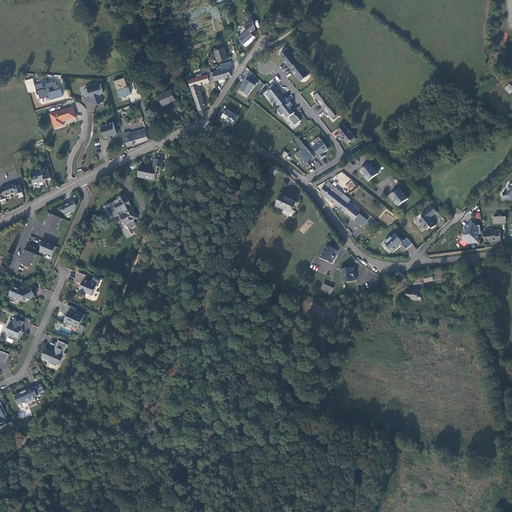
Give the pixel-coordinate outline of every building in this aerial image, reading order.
[(244,45),(254,36),(251,33),(255,29),(252,20),(248,24),(245,26),(248,29),(238,38),(244,45)] [(246,47),(256,38),(254,36),(244,45),(246,47)] [(228,59),(224,47),(214,51),(217,59),(218,62),(228,59)] [(289,67),(290,66),(298,60),(299,59),(293,51),(291,53),(287,47),(283,50),(284,51),(280,54),(287,63),(286,63),(289,67)] [(293,69),(292,70),(301,80),(310,73),(301,63),(298,60),(290,66),(293,69)] [(233,71),(231,62),(221,64),(221,65),(222,70),(224,78),(231,76),(230,72),(233,71)] [(199,85),(216,80),(214,72),(211,72),(210,67),(206,68),(206,70),(201,72),(202,76),(189,80),(202,117),(202,118),(206,112),(205,109),(206,108),(199,85)] [(224,78),(222,70),(214,72),(216,80),(224,78)] [(254,79),(248,76),(243,83),(244,84),(240,90),(249,95),(252,89),(254,90),(256,86),(252,83),(254,79)] [(125,78),(114,82),(120,98),(131,94),(129,87),(129,88),(125,78)] [(35,85),(33,79),(26,81),(29,92),(36,90),(35,85)] [(43,82),(35,85),(36,90),(38,95),(39,94),(41,99),(50,96),(51,100),(63,96),(61,89),(59,89),(58,84),(56,85),(55,82),(53,83),(52,81),(45,84),(46,86),(44,87),(43,82)] [(103,93),(100,83),(95,85),(95,83),(88,85),(89,87),(85,88),(87,95),(89,94),(90,97),(91,97),(91,98),(92,98),(94,105),(100,103),(99,99),(101,99),(100,94),(103,93)] [(284,98),(273,84),(268,88),(271,91),(267,94),(271,99),(273,97),(281,107),(289,101),(286,97),(284,98)] [(324,106),(332,100),(329,96),(330,95),(327,91),(326,92),(323,88),(319,91),(318,89),(313,93),(317,97),(318,99),(316,100),(319,105),(321,103),(324,106)] [(176,100),(171,90),(159,95),(163,105),(176,100)] [(289,101),(281,107),(277,109),(282,115),(284,113),(288,118),(289,117),(295,125),(301,121),(297,116),(296,116),(294,113),(295,113),(290,107),(293,105),(289,100),(289,101)] [(332,100),(324,106),(326,110),(324,111),(328,115),(330,114),(334,119),(339,116),(338,114),(341,111),(338,107),(339,106),(336,102),(335,103),(332,100)] [(76,118),(73,107),(51,114),(55,128),(64,125),(63,122),(76,118)] [(222,118),(233,125),(238,117),(228,110),(222,118)] [(117,134),(113,122),(101,126),(105,138),(109,137),(113,135),(117,134)] [(347,129),(343,125),(337,129),(341,134),(340,135),(343,138),(347,143),(355,137),(348,128),(347,129)] [(148,140),(145,128),(129,133),(129,132),(123,134),(127,146),(148,140)] [(300,139),(296,136),(293,140),(300,149),(295,154),(298,158),(300,156),(303,160),(301,162),(306,169),(310,165),(308,162),(314,157),(300,139)] [(329,150),(319,137),(314,142),(317,146),(312,149),(321,159),(325,156),(323,153),(324,152),(325,152),(329,150)] [(155,181),(157,167),(162,168),(163,160),(155,159),(152,168),(140,166),(138,177),(155,181)] [(369,163),(360,170),(368,180),(377,173),(369,163)] [(51,178),(47,167),(42,169),(42,170),(31,174),(34,184),(38,183),(39,187),(41,187),(40,185),(44,185),(43,183),(46,182),(45,180),(51,178)] [(350,180),(345,184),(349,189),(354,186),(350,180)] [(320,192),(335,204),(344,194),(328,182),(320,192)] [(511,183),(506,192),(503,193),(504,200),(510,199),(511,196),(511,183)] [(23,193),(20,185),(14,187),(13,184),(2,189),(3,191),(0,192),(0,200),(0,201),(6,199),(5,197),(16,193),(17,195),(23,193)] [(399,188),(389,195),(397,206),(407,198),(399,188)] [(138,218),(125,194),(117,199),(118,200),(119,202),(115,204),(107,208),(112,217),(118,214),(119,216),(122,221),(123,220),(126,225),(127,224),(130,230),(137,226),(134,220),(138,218)] [(348,203),(350,199),(344,194),(335,204),(354,219),(360,212),(348,203)] [(295,204),(281,197),(276,208),(284,211),(283,214),(293,219),(296,213),(292,211),(295,204)] [(113,219),(119,216),(118,214),(112,217),(107,208),(115,204),(119,202),(118,200),(104,207),(110,218),(111,220),(113,219)] [(75,210),(77,206),(73,201),(70,203),(66,205),(61,208),(64,213),(65,213),(66,215),(75,210)] [(429,207),(421,214),(423,216),(419,219),(420,221),(425,228),(427,228),(431,225),(432,227),(436,224),(431,218),(429,217),(437,210),(431,204),(429,207)] [(366,219),(360,212),(354,219),(362,226),(366,219)] [(57,231),(62,218),(50,213),(45,226),(57,231)] [(479,242),(476,226),(471,222),(463,232),(465,235),(462,238),(469,244),(479,242)] [(483,232),(485,242),(492,241),(497,241),(497,242),(501,242),(500,232),(496,232),(496,231),(483,232)] [(385,243),(393,253),(398,248),(397,247),(402,243),(406,249),(412,244),(407,238),(402,242),(395,234),(391,237),(390,236),(385,240),(386,241),(385,243)] [(53,256),(56,247),(42,240),(40,245),(43,246),(40,252),(45,254),(47,254),(53,256)] [(333,261),(338,249),(327,243),(321,256),(333,261)] [(32,267),(37,255),(25,250),(20,262),(32,267)] [(355,279),(354,266),(341,268),(342,281),(355,279)] [(93,296),(97,285),(91,283),(90,281),(85,279),(86,275),(79,272),(75,281),(82,284),(78,293),(86,296),(87,293),(93,296)] [(412,278),(414,285),(443,279),(442,276),(445,275),(445,273),(435,275),(434,274),(412,278)] [(331,292),(333,287),(323,282),(321,287),(331,292)] [(35,297),(31,288),(26,291),(24,291),(22,290),(22,289),(23,288),(14,284),(9,297),(15,300),(15,298),(19,299),(21,304),(30,300),(29,300),(35,297)] [(386,287),(379,297),(383,300),(390,290),(386,287)] [(420,301),(421,291),(408,290),(406,299),(420,301)] [(474,301),(472,290),(465,291),(468,306),(473,305),(472,301),(474,301)] [(81,325),(85,314),(79,312),(78,314),(76,314),(76,311),(76,310),(76,309),(75,308),(67,305),(64,313),(68,315),(65,322),(66,323),(66,325),(72,329),(73,326),(78,328),(79,328),(78,332),(82,334),(85,328),(85,327),(81,325)] [(20,339),(23,332),(22,332),(20,331),(24,322),(15,318),(13,322),(10,320),(7,327),(9,328),(6,333),(10,334),(8,338),(18,342),(19,339),(20,339)] [(82,334),(78,332),(79,328),(78,328),(75,335),(81,338),(85,329),(85,328),(82,334)] [(67,354),(64,353),(68,344),(59,341),(55,349),(56,349),(55,352),(54,354),(52,354),(53,352),(46,349),(42,358),(50,361),(49,363),(55,366),(56,364),(57,362),(61,364),(63,358),(65,359),(67,354)] [(0,360),(6,362),(9,354),(1,351),(0,354),(0,360)] [(35,398),(41,395),(37,386),(27,390),(27,389),(24,391),(25,391),(22,393),(22,392),(15,395),(17,400),(17,401),(18,405),(27,402),(28,404),(36,400),(35,398)] [(21,419),(32,413),(29,408),(18,413),(21,419)]
